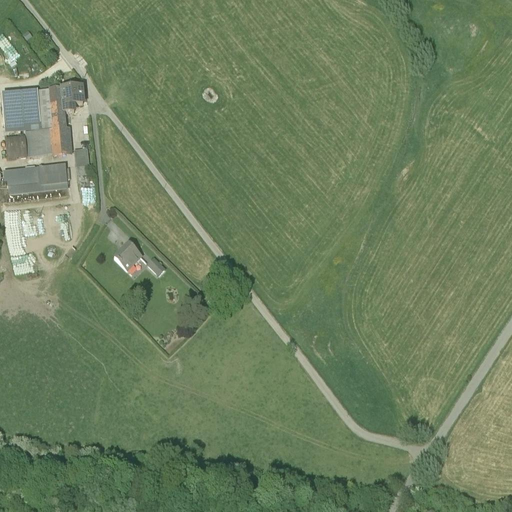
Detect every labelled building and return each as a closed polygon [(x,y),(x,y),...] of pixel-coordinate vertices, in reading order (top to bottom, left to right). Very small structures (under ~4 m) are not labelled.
[(81,91),(37,94),(41,134),(26,135),(28,158),(50,156),(50,162),(72,159),(69,131),(65,132),(63,115),(74,114),(73,107),(83,107),(81,91)] [(4,136),(40,133),(37,94),(1,97),(4,136)] [(90,177),(87,152),(74,153),(76,179),(90,177)] [(67,190),(65,170),(2,178),(3,187),(9,186),(10,197),(67,190)] [(141,260),(129,247),(115,261),(127,273),(141,260)] [(159,278),(164,272),(155,262),(149,268),(159,278)]
